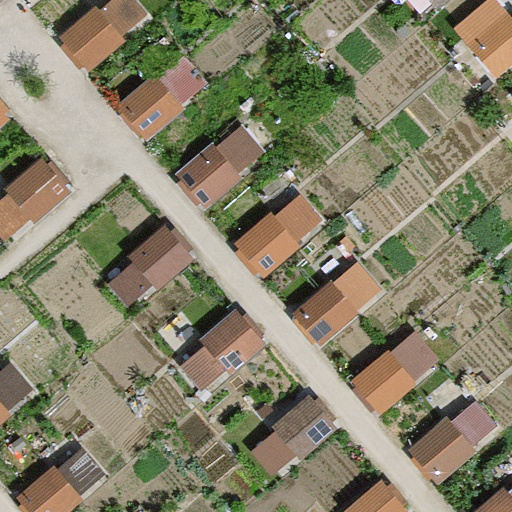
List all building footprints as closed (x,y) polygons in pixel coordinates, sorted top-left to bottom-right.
[(152,0),(116,0),(72,32),(94,63),(162,14),(152,0)] [(509,72),(511,69),(511,0),(490,0),(466,21),(509,72)] [(0,129),(24,110),(0,80),(0,129)] [(233,196),(276,142),(242,115),(199,169),(233,196)] [(62,153),(0,196),(0,213),(15,234),(85,185),(62,153)] [(271,271),(338,218),(313,186),(245,239),(271,271)] [(147,301),(206,248),(180,219),(120,271),(147,301)] [(368,258),(310,309),(334,337),(392,286),(368,258)] [(191,342),(207,379),(277,349),(261,312),(191,342)] [(429,324),(364,376),(389,407),(454,355),(429,324)] [(444,474),(508,428),(486,398),(422,444),(444,474)] [(511,511),(511,482),(481,511),(511,511)]
